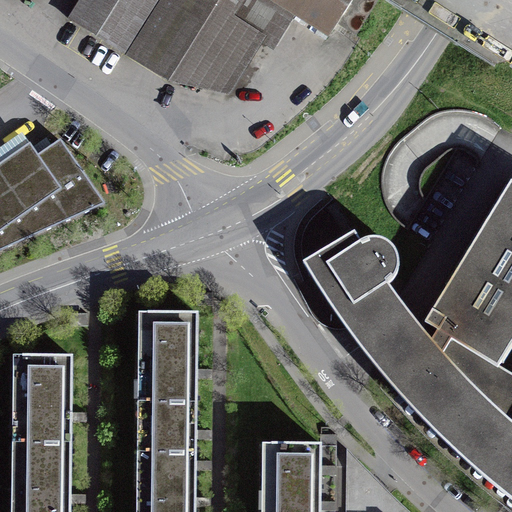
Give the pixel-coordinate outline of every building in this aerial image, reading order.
[(84,0),(67,28),(124,64),(163,0),(179,0),(193,8),(198,0),(243,0),(247,2),(322,48),(337,24),(351,0),(84,0)] [(179,0),(163,0),(124,64),(167,88),(233,103),(267,44),(235,25),(247,2),(243,0),(198,0),(193,8),(179,0)] [(351,0),(337,24),(357,36),(378,0),(351,0)] [(0,255),(102,208),(60,146),(37,162),(27,148),(0,167),(0,255)] [(511,338),(511,183),(421,330),(374,366),(404,402),(434,433),(464,461),(511,386),(511,378),(494,366),(511,338)] [(360,348),(374,366),(421,330),(407,310),(388,286),(393,281),(396,276),(398,270),(399,264),(398,258),(396,252),(392,247),(387,243),(380,240),(374,240),(367,241),(361,243),(355,234),(303,264),(333,312),(360,348)] [(146,391),(197,391),(197,315),(147,314),(146,391)] [(21,358),(21,444),(71,444),(71,358),(21,358)] [(511,386),(464,461),(511,501),(511,386)] [(146,453),(196,453),(197,391),(146,391),(146,453)] [(21,444),(20,511),(71,511),(71,444),(21,444)] [(269,499),(321,498),(320,445),(269,445),(269,499)] [(196,453),(146,453),(145,487),(195,487),(196,453)] [(195,511),(195,487),(145,487),(144,511),(195,511)] [(321,511),(321,498),(269,499),(269,511),(321,511)]
